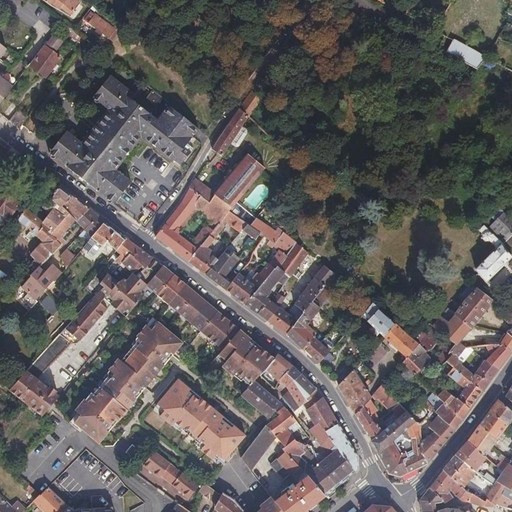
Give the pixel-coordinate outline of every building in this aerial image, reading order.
[(76,5),(69,0),(67,0),(65,4),(73,10),(76,5)] [(414,0),(404,15),(409,18),(420,0),(414,0)] [(86,19),(110,36),(116,28),(92,10),(86,19)] [(84,43),(88,38),(75,28),(63,19),(59,25),(84,43)] [(32,63),(46,73),(60,55),(54,51),(65,37),(56,30),(32,63)] [(0,40),(0,102),(14,84),(0,73),(0,55),(7,47),(0,40)] [(487,58),(453,41),(448,50),(447,52),(477,69),(481,64),(493,70),(496,63),(487,58)] [(100,100),(129,69),(121,63),(112,75),(110,73),(93,95),(100,100)] [(187,140),(199,125),(168,101),(156,116),(130,96),(142,79),(129,69),(100,100),(107,105),(108,103),(109,103),(112,105),(113,109),(109,110),(94,129),(83,143),(80,140),(82,137),(72,130),(57,148),(58,152),(113,193),(120,193),(133,177),(119,166),(117,169),(114,167),(139,134),(140,134),(140,130),(144,130),(147,132),(145,134),(180,162),(194,145),(187,140)] [(249,117),(249,118),(261,101),(260,100),(253,93),(252,92),(240,109),(241,110),(249,117)] [(21,127),(30,115),(19,107),(10,119),(21,127)] [(243,126),(249,117),(241,110),(230,125),(229,125),(212,149),(217,153),(222,156),(231,143),(243,126)] [(247,129),(243,126),(231,143),(236,147),(240,146),(249,133),(247,129)] [(57,148),(72,130),(68,127),(55,144),(57,148)] [(79,172),(110,196),(113,193),(58,152),(56,154),(79,172)] [(234,205),(259,175),(263,171),(246,156),(215,194),(232,208),(234,205)] [(47,179),(39,173),(31,183),(39,188),(47,179)] [(208,203),(215,194),(196,181),(190,190),(208,203)] [(39,188),(31,183),(28,197),(32,199),(39,188)] [(34,260),(40,266),(46,261),(60,245),(56,241),(50,235),(68,213),(62,207),(70,198),(58,188),(44,208),(51,214),(43,224),(24,210),(22,213),(17,221),(28,230),(42,242),(30,256),(34,260)] [(250,226),(256,220),(234,205),(232,208),(215,194),(208,203),(190,190),(180,205),(155,238),(189,262),(199,249),(191,244),(179,235),(182,230),(179,228),(189,217),(196,208),(201,214),(217,227),(229,212),(248,225),(250,226)] [(20,206),(6,194),(0,200),(0,226),(1,226),(7,219),(8,220),(11,216),(17,221),(22,213),(18,208),(20,206)] [(71,197),(70,198),(62,207),(68,213),(50,235),(56,241),(60,245),(63,242),(59,238),(71,225),(75,220),(77,222),(88,210),(71,197)] [(487,212),(496,221),(505,212),(496,203),(487,212)] [(195,222),(201,214),(196,208),(189,217),(195,222)] [(91,239),(103,224),(104,223),(89,209),(88,210),(77,222),(78,223),(84,231),(91,239)] [(241,233),(248,225),(229,212),(217,227),(213,231),(199,249),(189,262),(206,275),(218,260),(214,256),(215,254),(208,248),(227,225),(231,228),(232,226),(241,233)] [(505,212),(496,221),(487,229),(511,255),(511,219),(505,212)] [(269,250),(283,233),(284,233),(279,229),(276,232),(257,219),(256,220),(250,226),(248,225),(241,233),(218,260),(206,275),(226,290),(233,282),(226,276),(254,239),(260,243),(265,247),(269,250)] [(116,251),(125,241),(103,224),(91,239),(83,249),(88,253),(91,250),(96,253),(101,247),(106,242),(116,251)] [(191,244),(199,249),(213,231),(206,226),(191,244)] [(511,255),(487,229),(484,226),(479,231),(482,234),(482,239),(484,241),(485,242),(487,242),(489,242),(491,242),(497,248),(475,270),(486,282),(511,256),(511,255)] [(277,267),(295,244),(283,233),(269,250),(265,247),(264,250),(268,253),(269,252),(275,256),(259,275),(256,273),(256,274),(249,282),(246,280),(245,279),(232,294),(246,305),(277,267)] [(113,273),(121,263),(128,255),(135,248),(125,241),(116,251),(109,259),(113,263),(108,269),(113,273)] [(295,267),(306,253),(295,244),(277,267),(288,276),(295,267)] [(133,259),(139,251),(135,248),(128,255),(133,259)] [(144,270),(151,260),(139,251),(133,259),(128,255),(121,263),(132,273),(132,274),(142,268),(144,270)] [(312,301),(322,289),(333,275),(306,253),(295,267),(312,281),(294,304),(304,312),(312,301)] [(31,263),(37,269),(38,268),(40,266),(34,260),(31,263)] [(142,268),(110,305),(116,310),(141,281),(142,282),(157,264),(151,260),(144,270),(142,268)] [(90,299),(64,329),(75,337),(78,341),(110,305),(142,268),(132,274),(132,273),(121,263),(110,276),(90,299)] [(161,266),(157,264),(142,282),(150,289),(165,269),(161,266)] [(38,268),(37,269),(30,277),(31,278),(21,289),(27,295),(24,299),(33,307),(37,303),(36,301),(52,282),(53,283),(61,275),(51,266),(44,274),(38,268)] [(281,284),(288,276),(277,267),(246,305),(255,311),(265,298),(267,296),(268,297),(272,292),(271,291),(278,282),(281,284)] [(148,291),(225,350),(239,332),(231,326),(234,322),(227,317),(225,321),(209,308),(211,305),(205,300),(202,303),(187,292),(190,288),(183,283),(180,287),(165,276),(168,272),(165,269),(148,291)] [(183,283),(168,272),(165,276),(180,287),(183,283)] [(249,282),(256,274),(252,272),(246,280),(249,282)] [(233,282),(226,290),(232,294),(245,279),(239,274),(233,282)] [(120,314),(125,318),(150,289),(142,283),(142,282),(141,281),(116,310),(120,314)] [(479,319),(489,304),(492,300),(470,284),(461,296),(466,300),(456,313),(448,308),(433,327),(442,334),(451,340),(455,344),(456,345),(459,342),(479,319)] [(205,300),(190,288),(187,292),(202,303),(205,300)] [(323,310),(333,298),(322,289),(312,301),(321,308),(323,310)] [(269,301),(259,314),(268,321),(278,308),(269,301)] [(308,354),(319,342),(312,337),(316,333),(308,325),(321,308),(312,301),(304,312),(297,322),(287,334),(308,354)] [(385,336),(396,324),(373,304),(366,311),(372,317),(369,320),(385,336)] [(227,317),(211,305),(209,308),(225,321),(227,317)] [(287,334),(297,322),(278,308),(268,321),(287,335),(287,334)] [(507,333),(511,337),(511,315),(505,310),(501,315),(508,320),(511,323),(511,326),(506,333),(507,333)] [(231,326),(239,332),(242,328),(234,322),(231,326)] [(117,422),(136,400),(132,396),(134,393),(132,391),(138,384),(145,390),(164,366),(160,363),(163,360),(161,358),(167,351),(174,356),(183,345),(158,324),(152,331),(146,327),(137,338),(141,341),(134,348),(136,350),(124,364),(118,360),(108,371),(112,375),(106,382),(108,384),(95,399),(93,397),(87,404),(84,401),(74,413),(80,417),(74,424),(93,440),(98,445),(108,433),(101,428),(107,420),(110,422),(112,419),(117,422)] [(419,344),(396,324),(385,336),(407,357),(419,344)] [(420,345),(419,344),(407,357),(403,362),(416,374),(429,361),(429,358),(422,353),(424,351),(427,346),(431,349),(442,334),(433,327),(420,345)] [(222,354),(229,359),(239,346),(243,348),(252,336),(242,328),(239,332),(225,350),(222,354)] [(64,329),(26,372),(37,381),(75,337),(64,329)] [(486,346),(500,344),(506,335),(504,333),(498,342),(489,341),(488,339),(477,340),(477,347),(486,346)] [(500,344),(511,352),(511,351),(511,337),(507,333),(506,335),(500,344)] [(259,376),(277,355),(252,336),(243,348),(239,346),(229,359),(224,365),(236,374),(239,371),(246,376),(248,374),(255,380),(259,376)] [(444,350),(451,355),(452,354),(450,352),(455,344),(451,340),(443,349),(444,350)] [(319,364),(330,352),(319,342),(308,354),(319,364)] [(473,351),(469,347),(466,348),(459,342),(456,345),(455,344),(450,352),(452,354),(451,355),(446,361),(453,367),(454,368),(459,362),(462,365),(473,351)] [(498,370),(511,352),(500,344),(486,346),(491,356),(486,361),(498,370)] [(436,360),(441,365),(446,361),(451,355),(444,350),(436,360)] [(160,363),(164,366),(174,356),(167,351),(161,358),(163,360),(160,363)] [(278,382),(292,367),(277,355),(259,376),(263,380),(268,373),(278,382)] [(381,367),(368,355),(361,361),(367,366),(376,375),(381,367)] [(454,368),(470,381),(485,360),(484,359),(479,366),(477,364),(471,372),(462,365),(459,362),(454,368)] [(483,391),(498,370),(486,361),(485,360),(470,381),(483,391)] [(367,366),(361,361),(358,365),(364,370),(367,366)] [(453,367),(446,361),(441,365),(437,369),(442,380),(448,373),(453,367)] [(408,383),(416,374),(403,362),(395,370),(408,383)] [(358,365),(354,369),(358,376),(364,370),(358,365)] [(293,413),(299,408),(307,401),(306,399),(308,397),(315,390),(292,367),(278,382),(275,386),(278,389),(280,387),(282,385),(286,388),(285,388),(287,391),(288,391),(290,395),(296,403),(289,408),(293,413)] [(471,406),(483,391),(470,381),(454,368),(453,367),(448,373),(459,382),(453,390),(471,406)] [(354,369),(339,386),(345,397),(352,409),(366,392),(367,391),(358,376),(354,369)] [(26,372),(9,391),(25,403),(42,417),(58,398),(55,395),(56,393),(50,388),(48,390),(37,381),(26,372)] [(275,386),(278,382),(268,373),(263,380),(274,388),(275,386)] [(242,395),(268,419),(281,405),(276,401),(254,382),(242,395)] [(132,396),(136,400),(145,390),(138,384),(132,391),(134,393),(132,396)] [(399,404),(382,385),(373,395),(389,413),(393,409),(399,404)] [(180,386),(160,413),(166,418),(163,423),(174,432),(177,429),(183,434),(185,432),(199,443),(198,445),(204,450),(202,453),(213,462),(217,457),(224,462),(244,436),(243,435),(234,427),(227,436),(220,430),(222,427),(218,424),(223,419),(201,402),(197,408),(194,405),(191,408),(184,402),(190,394),(183,389),(180,386)] [(312,405),(320,399),(315,390),(308,397),(312,405)] [(468,411),(471,406),(453,390),(450,394),(468,411)] [(276,401),(281,405),(283,402),(283,400),(290,395),(288,391),(287,391),(279,397),(276,401)] [(366,392),(352,409),(356,414),(363,406),(368,401),(371,398),(366,392)] [(433,410),(436,412),(445,403),(438,396),(433,392),(424,400),(433,410)] [(442,392),(438,396),(445,403),(462,419),(465,414),(447,397),(442,392)] [(201,402),(190,394),(184,402),(191,408),(194,405),(197,408),(201,402)] [(465,414),(468,411),(450,394),(447,397),(465,414)] [(283,402),(289,408),(296,403),(290,395),(283,400),(283,402)] [(424,400),(422,398),(413,407),(407,412),(415,423),(421,424),(433,410),(424,400)] [(312,405),(303,413),(307,418),(306,419),(310,425),(328,413),(320,399),(312,405)] [(511,420),(511,412),(502,403),(499,400),(490,412),(508,426),(511,420)] [(380,421),(368,401),(363,406),(378,429),(378,428),(383,424),(380,421)] [(455,430),(462,419),(445,403),(436,412),(439,415),(455,430)] [(406,411),(399,404),(393,409),(400,417),(406,411)] [(363,406),(356,414),(369,436),(378,429),(363,406)] [(290,458),(304,446),(294,441),(285,430),(296,422),(284,408),(277,413),(279,416),(266,426),(275,436),(285,447),(283,449),(285,453),(290,458)] [(297,417),(303,413),(299,408),(293,413),(297,417)] [(406,411),(400,417),(382,432),(372,441),(379,453),(392,442),(407,430),(415,423),(407,412),(406,411)] [(508,426),(490,412),(479,425),(489,432),(483,440),(492,447),(504,456),(510,460),(507,464),(509,465),(511,467),(511,441),(502,434),(508,426)] [(328,413),(310,425),(312,428),(317,425),(323,433),(336,425),(328,413)] [(455,430),(439,415),(430,427),(435,432),(421,442),(422,454),(427,463),(448,439),(455,430)] [(108,433),(117,422),(112,419),(110,422),(107,420),(101,428),(108,433)] [(227,436),(234,427),(223,419),(218,424),(222,427),(220,430),(227,436)] [(400,476),(427,463),(422,454),(421,442),(421,424),(415,423),(407,430),(411,438),(413,449),(401,456),(392,442),(379,453),(382,459),(389,472),(394,474),(400,476)] [(312,428),(309,430),(315,438),(314,441),(320,446),(328,439),(323,433),(317,425),(312,428)] [(354,457),(336,425),(323,433),(328,439),(354,471),(356,470),(354,457)] [(489,432),(479,425),(468,441),(484,457),(492,447),(483,440),(489,432)] [(275,436),(266,426),(242,457),(241,459),(250,471),(275,436)] [(378,429),(369,436),(372,441),(382,432),(378,428),(378,429)] [(341,482),(354,471),(328,439),(320,446),(321,447),(330,450),(333,453),(327,458),(318,465),(335,487),(341,482)] [(484,457),(468,441),(459,451),(469,459),(465,464),(475,471),(486,459),(484,457)] [(329,492),(335,487),(318,465),(311,456),(307,450),(309,447),(304,446),(290,458),(303,472),(324,496),(329,492)] [(123,456),(131,461),(139,454),(130,447),(123,456)] [(198,486),(153,451),(142,466),(158,478),(159,477),(188,499),(198,486)] [(469,459),(459,451),(442,470),(443,471),(462,490),(476,472),(475,471),(465,464),(469,459)] [(303,472),(290,458),(285,453),(270,466),(283,480),(290,474),(299,483),(281,497),(274,503),(281,511),(303,511),(324,496),(303,472)] [(503,472),(509,465),(507,464),(510,460),(504,456),(496,466),(503,472)] [(511,467),(509,465),(503,472),(497,481),(496,482),(508,488),(511,490),(511,467)] [(491,507),(494,505),(483,502),(484,501),(462,490),(443,471),(430,489),(442,501),(444,503),(452,499),(448,493),(451,491),(456,496),(461,501),(483,507),(491,507)] [(496,482),(497,481),(492,478),(493,477),(487,473),(483,478),(489,483),(494,485),(496,482)] [(496,505),(508,488),(496,482),(494,485),(484,501),(483,502),(494,505),(496,505)] [(23,489),(35,500),(40,496),(27,485),(23,489)] [(63,511),(68,508),(48,488),(40,496),(35,500),(39,504),(47,511),(63,511)] [(205,496),(214,503),(218,494),(210,488),(205,496)] [(502,507),(511,492),(511,490),(508,488),(496,505),(502,507)] [(442,501),(430,489),(420,501),(442,501)] [(242,511),(234,500),(222,494),(213,510),(215,511),(242,511)] [(0,511),(22,511),(24,510),(16,503),(11,508),(0,498),(0,511)] [(281,511),(274,503),(270,498),(261,504),(260,506),(260,509),(261,511),(281,511)] [(22,511),(30,511),(39,504),(35,500),(24,510),(22,511)] [(435,504),(444,503),(442,501),(420,501),(422,509),(422,511),(433,511),(436,511),(435,506),(435,504)]
